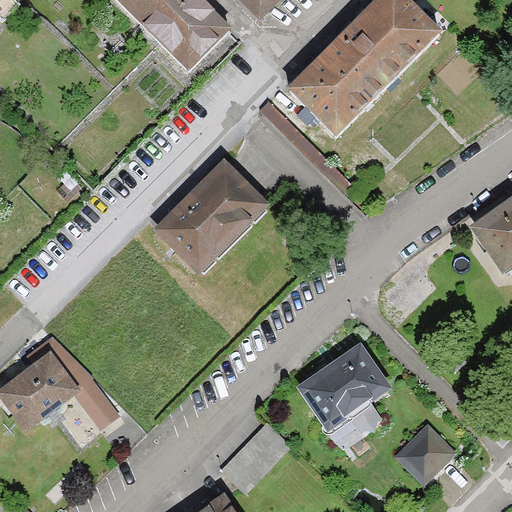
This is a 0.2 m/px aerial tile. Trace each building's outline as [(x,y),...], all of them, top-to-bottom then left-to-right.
[(202,0),(0,0),(0,38),(37,0),(117,0),(208,89),(250,46),(202,0)] [(242,0),(262,20),(281,0),(242,0)] [(402,0),(371,0),(285,86),(338,139),(441,34),(402,0)] [(268,209),(222,161),(153,228),(199,276),(268,209)] [(511,191),(467,221),(503,277),(511,270),(511,191)] [(374,339),(304,387),(338,437),(408,389),(374,339)] [(65,342),(5,384),(60,464),(121,423),(65,342)] [(430,422),(396,455),(425,485),(459,451),(430,422)] [(268,423),(224,469),(244,488),(288,442),(268,423)] [(240,511),(231,498),(208,511),(240,511)]
